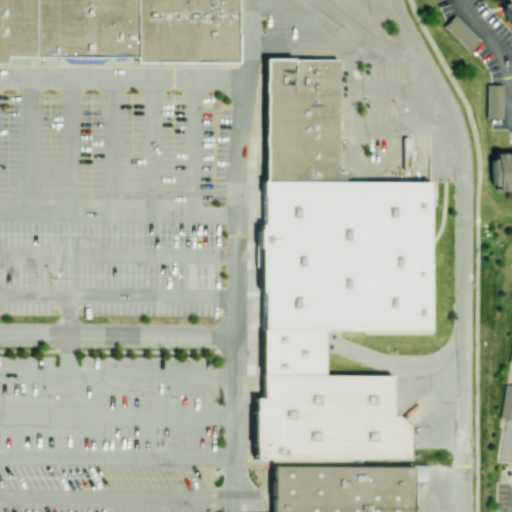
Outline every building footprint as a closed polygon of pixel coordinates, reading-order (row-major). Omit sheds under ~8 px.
[(0,0),(0,68),(7,68),(7,61),(36,61),(36,0),(0,0)] [(36,0),(36,61),(139,62),(139,0),(36,0)] [(139,0),(139,62),(139,67),(242,67),(241,0),(139,0)] [(511,0),(502,0),(503,2),(501,2),(506,20),(510,19),(511,24),(511,0)] [(477,38),(466,49),(442,24),(453,13),(477,38)] [(266,57),(265,181),(345,181),(345,172),(338,172),(339,58),(266,57)] [(486,117),(485,83),(501,82),(501,117),(486,117)] [(511,151),(491,153),(493,191),(511,190),(511,151)] [(262,181),(262,195),(265,195),(265,226),(261,226),(261,231),(258,231),(258,246),(256,246),(256,269),(259,269),(259,295),(262,295),(262,333),(325,334),(432,334),(433,181),(345,181),(265,181),(262,181)] [(262,333),(263,377),(325,377),(325,334),(262,333)] [(263,377),(263,401),(254,401),(254,413),(252,413),(252,450),(254,450),(254,462),(411,462),(411,433),(400,419),(394,419),(393,377),(325,377),(263,377)] [(511,419),(499,418),(505,384),(511,385),(511,419)] [(268,465),(268,511),(409,511),(409,465),(268,465)]
